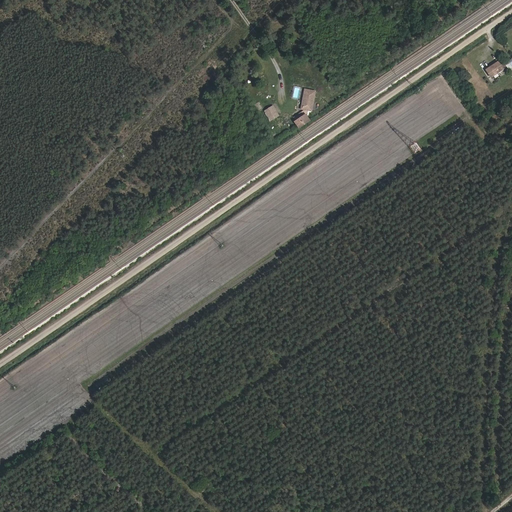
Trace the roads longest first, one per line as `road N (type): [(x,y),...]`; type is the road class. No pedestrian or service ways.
road 1 (track): [(511,13),(0,365)]
road 2 (track): [(485,511),(491,304),(511,217)]
road 3 (track): [(500,506),(498,369),(511,271)]
